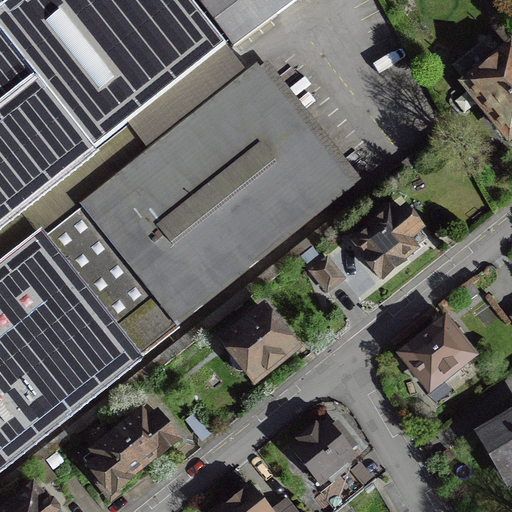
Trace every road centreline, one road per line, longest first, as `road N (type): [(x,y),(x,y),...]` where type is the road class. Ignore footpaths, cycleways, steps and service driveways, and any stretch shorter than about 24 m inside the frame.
road 1 (residential): [(344,368),(160,511)]
road 2 (residential): [(511,230),(344,368)]
road 3 (residential): [(426,511),(344,368)]
